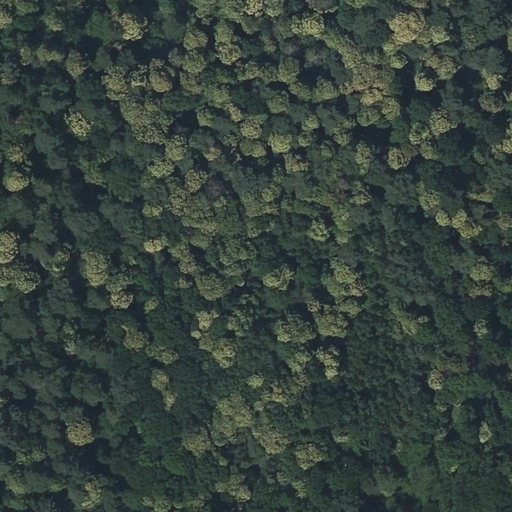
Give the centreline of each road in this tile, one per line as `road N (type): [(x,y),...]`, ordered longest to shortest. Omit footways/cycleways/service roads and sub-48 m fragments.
road 1 (track): [(62,0),(141,511)]
road 2 (track): [(115,351),(0,296)]
